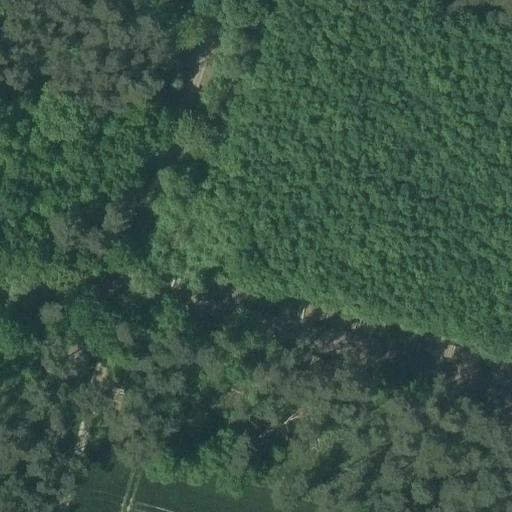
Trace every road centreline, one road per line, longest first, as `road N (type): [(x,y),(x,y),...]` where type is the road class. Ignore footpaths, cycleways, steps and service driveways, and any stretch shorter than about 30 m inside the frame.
road 1 (track): [(204,0),(61,511)]
road 2 (track): [(511,396),(124,286),(0,282)]
